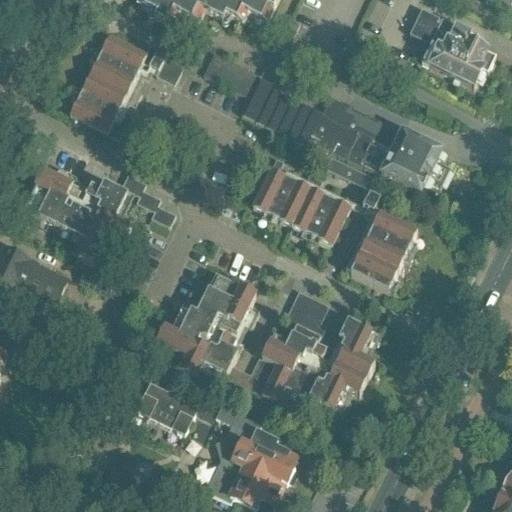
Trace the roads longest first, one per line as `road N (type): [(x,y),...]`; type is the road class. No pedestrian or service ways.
road 1 (secondary): [(385,511),(511,254)]
road 2 (residential): [(191,197),(6,106)]
